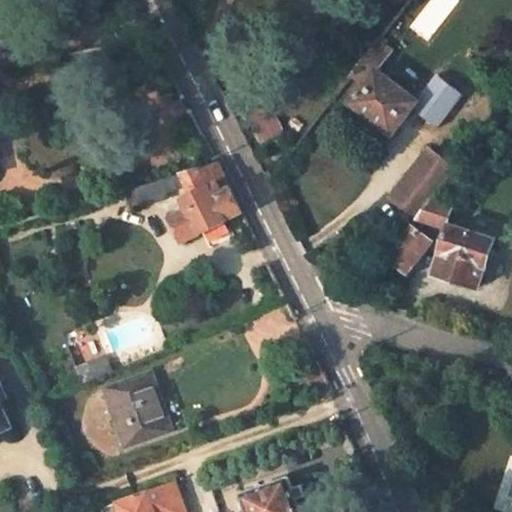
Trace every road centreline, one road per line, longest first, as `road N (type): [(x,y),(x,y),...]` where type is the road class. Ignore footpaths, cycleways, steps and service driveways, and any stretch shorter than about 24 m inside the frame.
road 1 (unclassified): [(317,315),(165,12)]
road 2 (unclassified): [(409,511),(317,315)]
road 3 (residential): [(317,315),(331,309),(511,366)]
road 4 (residential): [(165,12),(0,46)]
